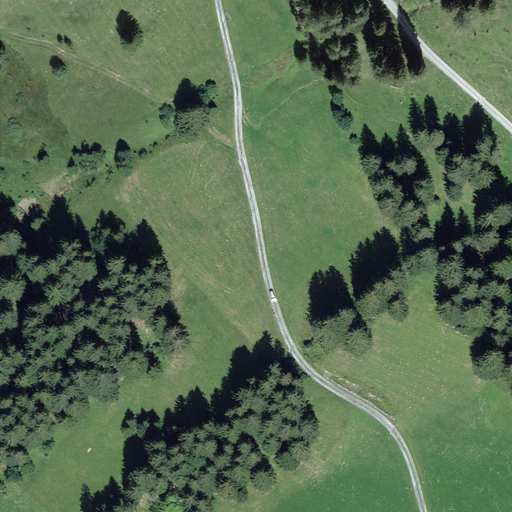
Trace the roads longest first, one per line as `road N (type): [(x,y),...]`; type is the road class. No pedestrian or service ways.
road 1 (track): [(215,0),(281,325),(298,360),(387,424),(411,463),(424,511)]
road 2 (track): [(511,121),(385,0)]
